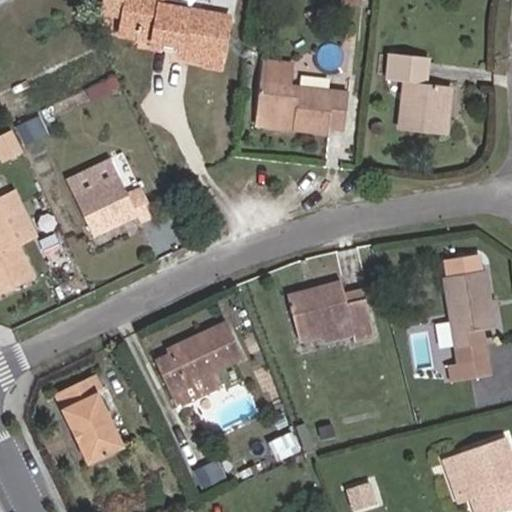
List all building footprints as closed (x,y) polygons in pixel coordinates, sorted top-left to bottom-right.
[(203,57),(222,60),(229,18),(164,7),(164,0),(101,0),(100,10),(121,13),(119,28),(133,30),(132,38),(154,42),(153,48),(203,57)] [(117,35),(132,38),(133,30),(119,28),(117,35)] [(404,82),(424,84),(428,58),(390,54),(387,80),(404,82)] [(201,67),(220,70),(222,60),(203,57),(201,67)] [(328,127),(344,129),(348,94),(291,88),(294,66),(260,63),(254,125),(328,133),(328,127)] [(348,85),(349,75),(302,71),(301,81),(348,85)] [(399,130),(446,135),(451,87),(424,84),(404,82),(399,130)] [(128,152),(116,155),(124,187),(136,184),(128,152)] [(74,198),(93,237),(137,215),(141,223),(154,216),(141,188),(127,195),(111,160),(68,180),(76,197),(74,198)] [(1,215),(16,246),(33,237),(18,207),(1,215)] [(0,295),(32,279),(16,246),(1,215),(0,212),(0,295)] [(481,329),(494,327),(484,270),(445,277),(458,349),(484,345),(481,329)] [(365,298),(346,303),(344,295),(341,283),(287,297),(296,333),(349,319),(353,333),(354,340),(375,335),(365,298)] [(346,303),(365,298),(363,290),(344,295),(346,303)] [(321,334),(323,341),(353,333),(349,319),(296,333),(299,341),(321,334)] [(243,358),(226,323),(166,351),(168,356),(156,361),(177,406),(222,384),(215,370),(243,358)] [(486,359),(484,345),(458,349),(460,364),(486,359)] [(490,376),(486,359),(460,364),(464,381),(490,376)] [(464,381),(460,364),(449,366),(452,383),(464,381)] [(89,463),(125,446),(98,393),(103,391),(95,374),(54,394),(89,463)] [(313,444),(304,421),(295,424),(304,448),(313,444)] [(332,436),(329,424),(318,427),(321,439),(332,436)] [(276,461),(299,451),(291,433),(268,444),(276,461)] [(476,511),(499,511),(511,507),(511,461),(504,439),(461,453),(477,498),(472,500),(476,511)] [(472,500),(477,498),(461,453),(441,460),(457,505),(472,500)] [(358,511),(375,506),(368,488),(367,486),(345,494),(351,511),(358,511)]
